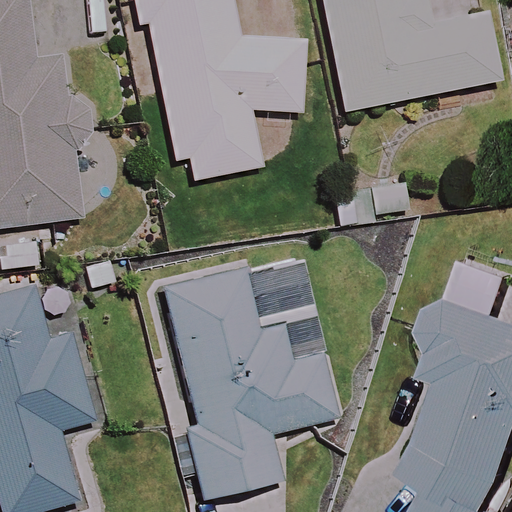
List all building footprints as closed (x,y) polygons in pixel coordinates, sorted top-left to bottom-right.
[(40,58),(32,0),(0,0),(0,229),(85,219),(63,55),(40,58)] [(240,47),(232,0),(132,0),(137,28),(150,26),(173,163),(189,160),(193,181),(256,170),(247,119),(309,108),(297,38),(240,47)] [(419,26),(413,0),(321,0),(343,113),(499,83),(486,14),(419,26)] [(272,365),(251,271),(163,291),(195,426),(185,428),(202,502),(280,484),(269,438),(335,423),(319,354),(272,365)] [(51,343),(36,290),(0,300),(0,507),(1,511),(56,511),(83,505),(64,436),(99,426),(73,336),(51,343)] [(511,324),(442,294),(421,341),(436,347),(424,376),(447,386),(408,476),(429,485),(417,511),(502,511),(511,491),(511,481),(505,478),(511,461),(511,324)]
